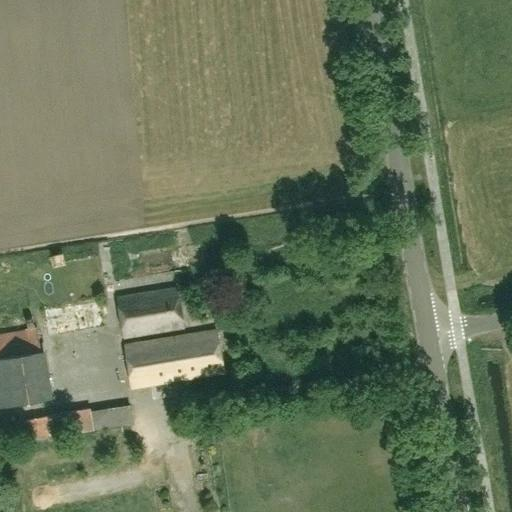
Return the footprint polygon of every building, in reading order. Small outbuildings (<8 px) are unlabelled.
[(158,262),(157,246),(127,248),(128,264),(158,262)] [(116,298),(123,338),(183,327),(176,288),(116,298)] [(46,350),(42,350),(36,327),(0,333),(0,408),(54,403),(46,350)] [(216,330),(125,346),(132,387),(223,372),(216,330)] [(62,412),(15,422),(20,445),(68,436),(68,437),(93,432),(93,430),(131,424),(128,405),(91,411),(90,410),(63,415),(62,412)] [(132,511),(146,511),(148,511),(142,494),(128,499),(132,511)]
